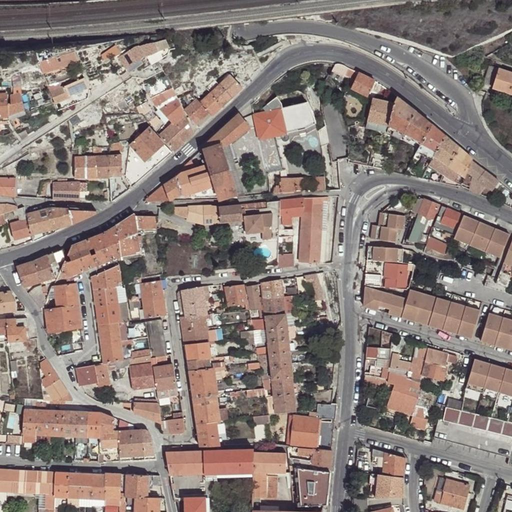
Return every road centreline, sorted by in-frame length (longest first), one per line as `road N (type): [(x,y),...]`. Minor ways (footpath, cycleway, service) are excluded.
road 1 (residential): [(119,208),(276,66),(322,48),(375,69),(465,136)]
road 2 (residential): [(158,444),(190,440),(192,429),(171,284),(349,263)]
road 3 (unclassified): [(465,136),(464,102),(427,72),(328,30),(241,34),(233,0)]
road 4 (residential): [(349,312),(511,360)]
road 5 (residential): [(0,463),(162,466)]
road 6 (residential): [(58,366),(93,356),(82,277),(112,262)]
road 7 (residential): [(58,366),(75,395),(147,423),(158,444)]
road 8 (residential): [(0,260),(119,208)]
road 9 (residential): [(349,312),(345,432)]
road 10 (residential): [(412,186),(388,179),(362,188),(349,216),(350,252)]
